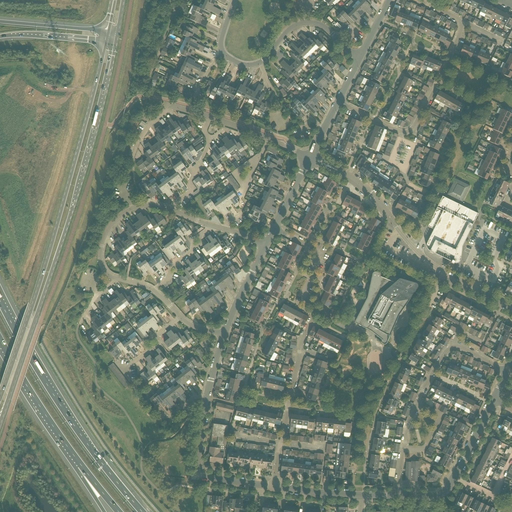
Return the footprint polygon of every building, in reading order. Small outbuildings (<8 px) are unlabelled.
[(363,0),(361,3),(371,13),(373,11),(371,9),(371,10),(369,8),(371,6),(370,5),(370,6),(363,0)] [(476,9),(479,0),(473,0),(471,6),(476,9)] [(480,0),(479,0),(476,9),(481,11),(485,3),(485,4),(485,2),(480,0)] [(204,5),(220,13),(221,11),(215,8),(213,7),(214,5),(205,1),(204,5)] [(364,13),(366,11),(367,13),(369,16),(371,13),(361,3),(357,6),(364,13)] [(486,15),(490,6),(485,4),(485,3),(481,11),(481,12),(486,15)] [(219,16),(220,13),(204,5),(202,9),(210,13),(211,11),(213,13),(219,16)] [(354,9),(361,16),(363,18),(365,16),(363,14),(364,13),(357,6),(354,9)] [(491,17),(495,9),(490,6),(486,15),(491,17)] [(212,14),(210,13),(202,9),(201,10),(196,7),(194,11),(202,15),(203,13),(205,14),(211,17),(212,14)] [(400,10),(394,8),(390,17),(396,19),(399,12),(400,10)] [(363,21),(361,19),(359,18),(361,16),(354,9),(351,13),(361,23),(363,21)] [(496,20),(500,11),(495,9),(491,17),(496,20)] [(201,17),(202,15),(194,11),(190,19),(200,24),(204,18),(201,17)] [(346,21),(348,20),(350,21),(349,22),(351,24),(353,22),(354,22),(348,16),(343,11),(340,15),(346,21)] [(501,22),(505,13),(500,11),(496,20),(501,22)] [(400,23),(404,14),(399,12),(396,19),(395,21),(400,23)] [(351,13),(348,16),(354,22),(353,22),(354,23),(356,21),(358,23),(357,23),(359,25),(361,23),(351,13)] [(501,22),(506,25),(509,18),(510,18),(511,16),(505,13),(501,22)] [(404,14),(400,23),(406,25),(409,16),(404,14)] [(346,25),(345,23),(346,21),(340,15),(337,18),(342,24),(341,25),(344,28),(347,24),(346,25)] [(409,16),(406,25),(411,27),(414,18),(409,16)] [(414,18),(411,27),(416,29),(420,21),(414,18)] [(424,33),(428,24),(430,21),(423,18),(422,22),(418,30),(424,33)] [(196,34),(199,29),(188,24),(185,31),(193,35),(194,33),(196,34)] [(428,24),(424,33),(429,36),(433,27),(428,24)] [(381,32),(379,36),(383,38),(385,35),(384,34),(387,28),(385,27),(382,32),(381,32)] [(433,27),(429,36),(434,38),(438,30),(433,27)] [(438,30),(434,38),(439,41),(443,32),(438,30)] [(193,35),(185,31),(183,36),(189,38),(197,42),(199,43),(200,40),(194,38),(192,37),(193,35)] [(439,41),(444,43),(447,38),(448,35),(443,32),(439,41)] [(318,47),(309,39),(308,40),(306,38),(307,38),(302,33),(300,35),(315,50),(318,47)] [(326,42),(328,40),(321,33),(317,37),(319,39),(317,40),(323,46),(327,43),(326,42)] [(304,43),(303,45),(309,51),(311,53),(315,50),(300,35),(298,37),(302,42),(303,42),(304,43)] [(308,37),(309,39),(318,47),(320,49),(323,46),(317,40),(316,41),(314,40),(314,39),(310,35),(308,37)] [(400,41),(397,39),(392,36),(389,42),(390,42),(397,46),(398,46),(400,41)] [(189,38),(187,42),(203,50),(204,47),(198,45),(196,44),(197,42),(189,38)] [(448,49),(452,41),(447,38),(444,43),(442,46),(448,49)] [(202,53),(203,50),(187,42),(185,46),(185,47),(193,51),(194,48),(196,49),(196,50),(202,53)] [(390,42),(387,47),(398,53),(401,48),(398,46),(397,46),(390,42)] [(303,58),(306,54),(300,48),(298,50),(296,48),(297,48),(292,43),(290,45),(303,58)] [(300,48),(306,54),(309,51),(303,45),(301,43),(299,45),(301,47),(300,48)] [(194,56),(195,53),(192,52),(193,51),(185,47),(185,46),(182,45),(180,49),(183,51),(191,54),(191,55),(194,56)] [(300,61),(303,58),(290,45),(288,47),(293,52),(293,51),(295,53),(293,54),(300,61)] [(464,45),(460,54),(466,56),(469,48),(464,45)] [(385,49),(388,51),(387,53),(395,58),(398,53),(387,47),(385,49)] [(469,48),(466,56),(471,59),(474,50),(469,48)] [(474,50),(471,59),(476,61),(480,52),(474,50)] [(181,55),(182,56),(195,62),(197,63),(199,60),(193,57),(192,57),(190,56),(191,55),(191,54),(183,51),(181,55)] [(480,52),(476,61),(482,63),(485,54),(480,52)] [(300,61),(293,54),(291,53),(289,55),(294,60),(294,59),(296,61),(295,62),(294,63),(301,69),(304,66),(299,61),(300,61)] [(392,63),(395,58),(387,53),(384,58),(392,63)] [(487,65),(490,56),(485,54),(482,63),(487,65)] [(413,55),(410,64),(409,66),(415,68),(415,66),(419,58),(413,55)] [(182,56),(180,60),(185,62),(201,69),(203,67),(197,64),(196,64),(194,63),(195,62),(182,56)] [(425,56),(424,60),(422,65),(421,68),(426,70),(427,67),(431,58),(425,56)] [(389,68),(392,63),(384,58),(381,64),(382,64),(389,68)] [(424,60),(419,58),(415,66),(421,69),(421,68),(422,65),(424,60)] [(427,67),(433,69),(436,61),(431,58),(427,67)] [(332,63),(329,60),(326,63),(332,70),(333,68),(335,70),(339,66),(334,61),(332,63)] [(294,75),(298,72),(291,66),(290,67),(288,66),(288,65),(284,61),(282,63),(294,75)] [(291,66),(298,72),(301,69),(294,63),(295,62),(293,61),(291,62),(291,63),(291,62),(293,64),(291,66)] [(433,69),(438,72),(442,63),(436,61),(433,69)] [(183,66),(191,70),(192,68),(194,69),(200,72),(201,69),(185,62),(183,66)] [(390,68),(389,68),(382,64),(381,64),(378,62),(376,67),(387,74),(390,68)] [(291,78),(294,75),(282,63),(280,65),(284,69),(286,71),(285,72),(291,78)] [(330,71),(332,70),(326,63),(322,67),(327,71),(333,77),(335,75),(333,73),(332,73),(330,71)] [(511,73),(511,66),(506,64),(503,69),(511,73)] [(190,72),(191,70),(183,66),(181,70),(189,74),(192,75),(193,73),(192,73),(190,72)] [(385,79),(387,74),(376,67),(374,72),(376,74),(385,79)] [(511,73),(503,69),(500,77),(506,80),(508,77),(510,78),(511,75),(511,73)] [(179,74),(195,82),(197,79),(191,77),(190,77),(188,76),(189,74),(181,70),(179,74)] [(286,80),(292,87),(296,83),(291,79),(291,78),(285,72),(283,70),(281,73),(286,77),(288,79),(286,80)] [(333,78),(333,77),(327,71),(324,74),(334,85),(336,83),(334,81),(332,79),(333,78)] [(186,80),(188,81),(188,82),(194,85),(195,82),(179,74),(175,72),(173,76),(185,82),(186,80)] [(332,87),(334,85),(324,74),(320,78),(327,84),(328,83),(330,84),(330,85),(332,87)] [(376,74),(373,79),(382,84),(385,79),(376,74)] [(169,80),(177,84),(178,82),(180,83),(186,86),(188,83),(185,82),(173,76),(171,75),(169,80)] [(230,77),(227,75),(224,81),(225,82),(224,84),(222,83),(216,94),(220,96),(230,77)] [(229,84),(232,78),(230,77),(220,96),(224,98),(226,95),(230,87),(228,86),(229,84)] [(413,81),(404,77),(402,82),(410,87),(413,81)] [(241,96),(249,79),(247,78),(244,84),(243,86),(241,85),(237,94),(241,96)] [(317,81),(324,87),(325,89),(329,86),(327,84),(320,78),(317,81)] [(216,88),(215,87),(211,95),(209,97),(214,99),(216,94),(222,83),(223,81),(220,79),(217,85),(218,86),(216,88)] [(245,98),(249,89),(247,88),(248,86),(249,86),(252,80),(249,79),(241,96),(245,98)] [(175,94),(176,91),(179,86),(176,85),(177,84),(169,80),(167,84),(166,86),(167,87),(166,91),(169,91),(169,92),(175,94)] [(279,84),(287,92),(292,87),(286,80),(285,82),(283,80),(279,84)] [(209,88),(206,93),(211,95),(215,87),(213,86),(214,83),(209,81),(206,87),(209,88)] [(322,89),(324,87),(317,81),(313,84),(318,89),(324,95),(324,94),(326,92),(322,89)] [(237,94),(241,85),(242,83),(239,82),(237,88),(236,90),(234,89),(230,97),(234,99),(237,94)] [(378,91),(380,86),(372,82),(369,87),(378,91)] [(410,87),(402,82),(399,87),(408,92),(410,87)] [(255,92),(253,91),(249,100),(253,102),(261,85),(259,84),(256,90),(255,92)] [(232,88),(230,87),(226,95),(230,97),(234,89),(235,87),(233,85),(233,86),(232,88)] [(253,102),(252,105),(256,107),(261,95),(260,94),(261,92),(264,86),(261,85),(253,102)] [(375,96),(378,91),(369,87),(366,92),(375,96)] [(408,92),(399,87),(397,93),(398,93),(405,97),(405,96),(408,92)] [(251,90),(249,89),(245,98),(249,100),(253,91),(255,89),(252,88),(251,90)] [(279,91),(283,97),(287,94),(283,88),(279,91)] [(315,92),(326,102),(328,100),(326,98),(325,99),(323,97),(325,95),(324,94),(324,95),(318,89),(315,92)] [(445,94),(440,91),(434,101),(439,104),(440,102),(445,94)] [(312,95),(319,102),(320,100),(322,102),(321,102),(324,104),(326,102),(315,92),(312,95)] [(372,102),(375,96),(366,92),(364,97),(372,102)] [(259,111),(263,103),(261,102),(262,100),(265,94),(262,93),(261,95),(256,107),(254,111),(258,113),(259,111)] [(398,93),(395,98),(404,103),(406,97),(405,96),(405,97),(398,93)] [(450,97),(445,94),(440,102),(445,105),(450,97)] [(317,103),(319,102),(312,95),(309,98),(315,105),(317,107),(319,105),(317,103)] [(370,107),(372,102),(364,97),(361,102),(370,107)] [(455,100),(450,97),(445,105),(450,108),(455,100)] [(309,98),(306,102),(316,112),(318,110),(316,108),(315,108),(314,107),(315,105),(309,98)] [(404,103),(395,98),(393,103),(401,108),(404,103)] [(294,103),(301,110),(302,109),(304,110),(304,111),(306,113),(308,111),(302,105),(297,100),(294,103)] [(459,102),(455,100),(450,108),(455,111),(459,102)] [(259,111),(263,114),(264,112),(266,113),(271,104),(266,102),(265,104),(263,103),(259,111)] [(312,112),(314,114),(316,112),(306,102),(302,105),(308,111),(309,112),(310,110),(312,112)] [(361,102),(359,108),(367,112),(370,107),(361,102)] [(455,111),(460,114),(465,105),(459,102),(455,111)] [(295,114),(298,117),(301,113),(299,111),(301,110),(294,103),(291,107),(297,113),(295,114)] [(401,108),(393,103),(390,108),(399,113),(401,108)] [(390,108),(388,113),(393,116),(396,118),(399,113),(390,108)] [(511,117),(511,110),(507,108),(506,111),(503,110),(500,115),(509,119),(510,116),(511,117)] [(382,117),(390,121),(393,116),(388,113),(384,111),(382,117)] [(508,125),(510,122),(508,121),(509,119),(500,115),(498,119),(508,125)] [(173,118),(176,122),(181,129),(185,134),(189,132),(183,124),(181,126),(181,125),(180,124),(180,123),(178,121),(175,116),(173,118)] [(173,121),(171,118),(169,120),(177,132),(181,129),(176,122),(174,123),(172,121),(173,121)] [(189,132),(192,129),(187,122),(189,121),(187,118),(183,121),(185,123),(183,124),(189,132)] [(361,123),(352,119),(350,124),(359,128),(361,123)] [(498,119),(495,124),(504,129),(506,126),(507,127),(508,125),(498,119)] [(173,134),(177,132),(169,120),(166,122),(168,124),(169,125),(170,126),(168,127),(173,134)] [(449,130),(451,125),(442,121),(440,126),(449,130)] [(357,133),(359,128),(350,124),(347,123),(345,128),(348,130),(357,133)] [(504,129),(495,124),(493,129),(495,130),(504,135),(505,132),(503,131),(504,129)] [(164,130),(170,137),(173,134),(168,127),(167,125),(164,127),(165,127),(166,128),(166,129),(164,130)] [(166,140),(170,137),(164,130),(163,131),(162,131),(161,129),(162,129),(160,126),(157,128),(166,140)] [(373,131),(382,135),(384,129),(375,126),(373,131)] [(446,135),(449,130),(440,126),(437,131),(446,135)] [(162,142),(166,140),(157,128),(155,130),(157,132),(158,134),(159,134),(157,135),(157,136),(158,136),(162,142)] [(357,133),(348,130),(346,135),(355,139),(357,133)] [(492,133),(491,135),(502,140),(504,135),(495,130),(494,134),(492,133)] [(380,140),(382,135),(373,131),(371,137),(380,140)] [(435,136),(444,140),(446,135),(437,131),(435,136)] [(332,136),(333,134),(331,133),(330,132),(329,133),(327,138),(328,138),(333,140),(333,142),(335,143),(337,138),(336,138),(332,136)] [(340,139),(344,140),(353,144),(355,139),(346,135),(342,134),(340,139)] [(492,138),(490,142),(499,146),(502,140),(491,135),(490,137),(492,138)] [(157,143),(163,151),(166,148),(162,143),(162,142),(158,136),(157,136),(155,138),(157,140),(158,141),(159,142),(157,143)] [(200,136),(192,143),(194,146),(203,140),(200,136)] [(432,141),(441,145),(444,140),(435,136),(432,141)] [(232,141),(231,140),(230,141),(227,137),(224,139),(235,154),(239,151),(232,141)] [(244,150),(248,147),(243,140),(245,139),(243,137),(239,139),(239,140),(239,139),(240,141),(241,142),(239,143),(244,150)] [(380,140),(371,137),(369,142),(377,145),(381,147),(383,141),(380,140)] [(226,144),(224,146),(229,153),(232,156),(235,154),(224,139),(222,140),(224,143),(224,142),(225,143),(226,144)] [(244,150),(239,143),(237,144),(234,139),(232,141),(239,151),(240,153),(244,150)] [(350,149),(353,144),(344,140),(341,146),(350,149)] [(432,141),(430,147),(438,151),(441,145),(432,141)] [(155,156),(159,153),(153,146),(152,147),(149,142),(146,144),(155,156)] [(377,145),(369,142),(367,147),(375,151),(377,145)] [(153,146),(159,153),(163,151),(157,143),(153,146)] [(220,148),(225,156),(229,153),(224,146),(222,143),(220,145),(221,145),(222,147),(220,148)] [(146,152),(147,153),(147,152),(153,161),(156,159),(156,158),(155,156),(146,144),(144,146),(146,149),(146,148),(147,149),(148,150),(146,152)] [(201,144),(197,148),(194,149),(192,146),(188,149),(193,156),(195,155),(196,157),(201,154),(199,151),(204,148),(201,144)] [(213,147),(222,158),(225,156),(220,148),(219,149),(216,145),(213,147)] [(350,149),(341,146),(338,145),(336,150),(346,154),(348,155),(350,149)] [(275,155),(276,154),(277,151),(269,146),(266,151),(275,155)] [(502,155),(504,151),(493,146),(492,148),(494,149),(493,150),(502,155)] [(222,158),(213,147),(211,148),(213,151),(214,151),(214,153),(213,154),(213,155),(218,161),(222,158)] [(430,150),(425,148),(423,151),(428,154),(429,154),(428,157),(437,160),(439,155),(430,151),(429,151),(430,150)] [(188,149),(184,152),(181,154),(190,165),(192,163),(193,163),(195,162),(193,159),(192,158),(192,157),(193,156),(188,149)] [(344,159),(346,154),(336,150),(334,149),(332,154),(344,159)] [(502,155),(493,150),(492,152),(490,151),(487,156),(496,160),(498,158),(500,159),(502,155)] [(157,166),(156,164),(153,161),(147,152),(147,153),(144,154),(146,157),(147,156),(147,157),(148,158),(146,160),(153,169),(157,166)] [(239,166),(241,165),(238,161),(243,157),(241,153),(234,158),(239,166)] [(361,169),(366,162),(361,158),(363,156),(361,154),(355,162),(358,164),(356,166),(361,169)] [(218,161),(213,155),(211,156),(213,159),(214,160),(215,161),(213,162),(218,169),(222,166),(218,161)] [(280,165),(283,160),(276,157),(276,158),(272,156),(269,162),(277,166),(278,164),(280,165)] [(487,156),(485,161),(496,166),(497,164),(495,163),(496,160),(487,156)] [(426,162),(435,166),(437,160),(428,157),(426,162)] [(145,166),(149,172),(153,169),(146,160),(145,161),(143,159),(138,162),(136,164),(140,170),(145,166)] [(214,173),(218,169),(213,162),(211,160),(209,161),(210,161),(210,162),(211,163),(208,165),(210,167),(207,169),(211,174),(213,172),(214,173)] [(359,171),(364,175),(370,167),(372,164),(367,161),(366,162),(361,169),(359,171)] [(485,161),(483,166),(492,170),(493,167),(494,168),(496,166),(485,161)] [(184,171),(187,169),(181,162),(177,165),(182,172),(184,175),(186,173),(185,172),(184,171)] [(277,166),(269,162),(267,166),(273,169),(280,172),(281,170),(278,169),(277,169),(277,168),(276,168),(277,166)] [(424,168),(433,171),(435,166),(426,162),(424,168)] [(181,173),(182,172),(177,165),(173,168),(177,173),(182,179),(184,178),(182,175),(182,176),(181,174),(181,173)] [(483,166),(480,171),(491,176),(492,173),(490,173),(492,170),(483,166)] [(370,167),(364,175),(369,178),(374,170),(370,167)] [(431,176),(433,171),(424,168),(422,173),(424,174),(431,176)] [(284,180),(285,177),(282,176),(281,176),(280,175),(281,173),(280,172),(273,169),(271,173),(284,180)] [(203,171),(200,173),(202,175),(203,176),(204,177),(202,178),(208,185),(211,183),(214,180),(206,170),(203,171)] [(374,181),(378,175),(379,173),(374,170),(369,178),(374,181)] [(478,176),(487,180),(488,177),(490,178),(491,176),(480,171),(478,176)] [(173,176),(182,187),(184,186),(183,183),(182,184),(182,183),(181,182),(183,180),(182,179),(177,173),(173,176)] [(280,181),(282,182),(284,180),(271,173),(268,177),(277,181),(278,179),(279,180),(280,180),(280,181)] [(424,174),(422,179),(431,183),(433,177),(431,176),(424,174)] [(377,186),(382,178),(378,175),(374,181),(372,183),(377,186)] [(175,186),(170,178),(168,176),(164,179),(171,189),(173,191),(175,189),(173,187),(175,186)] [(180,189),(182,187),(173,176),(170,178),(175,186),(177,185),(178,186),(178,187),(180,189)] [(201,185),(204,188),(208,185),(202,178),(201,179),(199,177),(194,180),(199,187),(201,185)] [(276,183),(277,181),(268,177),(266,181),(275,185),(275,186),(277,187),(278,184),(276,183)] [(162,184),(171,196),(173,194),(170,190),(171,189),(164,179),(164,178),(160,181),(162,184)] [(334,188),(336,183),(328,178),(326,182),(324,181),(324,182),(334,188)] [(387,182),(382,178),(377,186),(382,189),(387,182)] [(422,179),(420,185),(429,188),(431,183),(422,179)] [(448,194),(448,195),(462,202),(470,186),(455,179),(448,194)] [(501,180),(499,179),(496,184),(507,189),(510,184),(501,180)] [(278,192),(279,189),(274,187),(275,186),(275,185),(266,181),(264,180),(262,184),(270,188),(278,192)] [(323,187),(331,192),(334,188),(324,182),(324,181),(322,180),(322,182),(323,183),(322,185),(323,185),(323,187)] [(155,181),(151,184),(156,191),(158,190),(159,191),(160,192),(159,192),(161,195),(163,193),(159,186),(158,186),(155,181)] [(392,185),(387,182),(382,189),(387,192),(392,185)] [(146,193),(151,199),(156,195),(155,192),(156,191),(151,184),(147,187),(150,190),(146,193)] [(169,197),(171,196),(162,184),(159,186),(163,193),(164,194),(166,193),(167,194),(167,195),(169,197)] [(507,189),(496,184),(494,189),(505,194),(507,189)] [(392,185),(387,192),(391,195),(391,196),(395,190),(397,188),(392,185)] [(329,196),(331,192),(323,187),(321,189),(319,188),(317,187),(314,191),(317,193),(325,198),(327,195),(329,196)] [(268,192),(281,199),(283,196),(278,194),(279,192),(278,192),(270,188),(268,192)] [(505,194),(494,189),(491,194),(503,199),(505,194)] [(395,201),(400,193),(395,190),(391,196),(391,195),(390,197),(395,201)] [(238,199),(233,191),(229,194),(238,206),(240,204),(238,202),(236,200),(238,199)] [(280,202),(281,199),(268,192),(266,197),(274,201),(275,199),(280,202)] [(317,193),(314,197),(324,203),(326,201),(324,200),(325,198),(317,193)] [(235,208),(238,206),(229,194),(226,197),(231,204),(233,203),(234,205),(235,208)] [(348,194),(342,205),(347,207),(352,198),(349,197),(350,196),(348,194)] [(503,199),(491,194),(489,198),(500,204),(503,199)] [(433,229),(433,230),(427,243),(427,244),(426,244),(426,245),(426,246),(426,247),(427,248),(427,249),(428,250),(429,250),(429,251),(452,262),(451,263),(454,264),(454,263),(455,263),(456,264),(457,264),(457,263),(458,263),(459,263),(460,262),(460,261),(461,261),(461,260),(461,259),(462,247),(479,214),(443,196),(428,227),(429,226),(431,227),(433,228),(433,229)] [(231,204),(226,197),(222,200),(227,207),(229,209),(231,208),(231,207),(231,208),(229,206),(229,205),(231,204)] [(274,201),(266,197),(264,201),(272,205),(275,206),(276,204),(274,203),(273,202),(274,201)] [(323,206),(324,203),(314,197),(311,202),(313,203),(320,207),(321,205),(323,206)] [(347,207),(352,210),(357,199),(355,198),(354,200),(352,198),(347,207)] [(490,205),(499,209),(499,210),(501,206),(499,206),(500,204),(489,198),(487,203),(490,205)] [(357,199),(352,210),(357,212),(361,206),(362,204),(359,202),(360,201),(357,199)] [(400,199),(395,208),(400,211),(405,202),(400,199)] [(405,213),(411,202),(406,199),(405,202),(400,211),(405,213)] [(207,202),(212,210),(214,209),(215,210),(215,211),(217,213),(219,212),(215,205),(214,205),(210,200),(207,202)] [(222,200),(218,202),(227,214),(229,212),(227,210),(225,208),(226,208),(225,208),(227,207),(222,200)] [(262,205),(275,211),(276,209),(274,207),(273,208),(273,207),(271,207),(272,205),(264,201),(262,205)] [(212,213),(211,211),(212,210),(207,202),(203,205),(203,206),(208,212),(206,213),(208,216),(212,213)] [(224,216),(227,214),(218,202),(215,205),(219,212),(220,213),(221,211),(223,213),(224,216)] [(416,205),(411,202),(405,213),(411,216),(415,207),(416,205)] [(310,208),(321,214),(322,212),(321,211),(322,208),(320,207),(313,203),(310,208)] [(274,214),(275,211),(262,205),(260,209),(267,213),(268,213),(269,211),(271,212),(271,213),(274,214)] [(252,210),(260,214),(261,212),(261,213),(262,212),(263,213),(263,214),(266,215),(267,213),(260,209),(254,206),(252,210)] [(366,209),(361,206),(357,212),(356,214),(360,216),(359,217),(361,219),(366,209)] [(499,209),(496,215),(501,218),(506,209),(501,206),(499,210),(499,209)] [(416,218),(420,210),(415,207),(411,216),(416,218)] [(310,208),(308,213),(317,218),(318,215),(320,216),(321,214),(310,208)] [(506,220),(507,219),(510,211),(506,209),(501,218),(506,220)] [(260,214),(252,210),(250,214),(252,215),(251,219),(259,223),(262,217),(259,216),(260,214)] [(146,217),(146,216),(144,218),(144,217),(143,217),(142,216),(143,216),(141,213),(138,215),(147,227),(151,224),(146,217)] [(159,216),(157,213),(153,216),(155,217),(154,217),(155,218),(153,219),(158,226),(158,227),(162,224),(164,226),(167,223),(161,215),(159,216)] [(308,213),(305,217),(316,223),(317,221),(315,220),(317,218),(308,213)] [(143,229),(147,227),(138,215),(136,217),(138,219),(139,220),(140,221),(138,222),(143,229)] [(155,229),(158,226),(153,219),(152,220),(151,220),(150,218),(148,216),(146,217),(151,224),(155,229)] [(346,223),(347,221),(337,216),(334,221),(343,225),(344,222),(346,223)] [(305,217),(302,222),(311,227),(313,225),(314,226),(316,223),(305,217)] [(382,222),(379,221),(373,218),(371,222),(369,221),(369,222),(379,227),(382,222)] [(134,225),(140,232),(143,229),(138,222),(137,220),(134,221),(135,222),(135,221),(135,222),(136,223),(134,225)] [(140,232),(134,225),(133,226),(132,226),(131,224),(132,224),(130,221),(127,223),(136,235),(138,237),(141,235),(140,232)] [(330,225),(340,231),(343,225),(334,221),(332,224),(331,223),(330,225)] [(311,227),(302,222),(300,227),(302,228),(301,230),(310,235),(312,231),(310,230),(311,227)] [(379,227),(369,222),(367,225),(369,225),(367,228),(376,233),(379,227)] [(136,235),(127,223),(125,225),(127,227),(128,228),(129,229),(127,230),(128,231),(133,237),(136,235)] [(187,236),(192,233),(188,227),(185,229),(183,225),(179,228),(184,235),(186,234),(186,235),(186,234),(188,236),(187,236)] [(338,236),(340,231),(330,225),(328,228),(330,229),(329,231),(338,236)] [(183,237),(184,235),(179,228),(175,231),(179,236),(184,242),(186,241),(184,238),(184,239),(183,238),(184,238),(183,237)] [(376,233),(367,228),(365,233),(375,239),(376,237),(374,236),(376,233)] [(298,231),(297,233),(308,239),(310,235),(301,230),(300,232),(298,231)] [(128,231),(125,233),(127,235),(128,235),(128,236),(129,237),(127,238),(133,245),(136,243),(132,237),(133,237),(128,231)] [(338,236),(329,231),(327,234),(326,233),(325,235),(335,241),(338,236)] [(365,233),(362,239),(371,243),(372,241),(374,241),(375,239),(365,233)] [(210,235),(208,237),(216,249),(218,251),(222,249),(216,240),(216,239),(215,239),(213,240),(212,238),(210,235)] [(223,238),(224,240),(222,241),(228,249),(230,252),(234,249),(227,239),(228,238),(226,235),(223,238)] [(325,238),(324,241),(332,246),(335,241),(325,235),(323,237),(325,238)] [(125,240),(124,241),(129,248),(130,250),(134,247),(133,245),(127,238),(126,236),(125,236),(123,238),(124,238),(125,239),(125,240)] [(175,239),(184,251),(186,249),(185,246),(184,247),(184,246),(183,245),(185,243),(184,242),(179,236),(175,239)] [(121,240),(119,237),(116,239),(125,251),(129,248),(124,241),(122,242),(121,241),(120,240),(121,240)] [(213,251),(216,249),(208,237),(206,239),(207,241),(208,241),(209,243),(208,244),(213,251)] [(222,241),(221,242),(220,241),(219,241),(220,240),(218,238),(216,239),(216,240),(222,249),(224,251),(228,249),(222,241)] [(117,247),(122,254),(124,256),(127,254),(125,251),(116,239),(114,241),(116,243),(118,245),(117,245),(118,245),(116,246),(117,247)] [(184,251),(175,239),(172,242),(177,249),(179,248),(180,249),(180,250),(182,252),(184,251)] [(362,239),(359,243),(370,249),(371,247),(369,246),(371,243),(362,239)] [(173,252),(175,254),(177,252),(176,251),(175,250),(177,249),(172,242),(168,244),(173,252)] [(205,246),(203,247),(208,255),(213,251),(208,244),(206,242),(204,244),(205,244),(205,246)] [(293,242),(291,246),(290,246),(289,247),(299,253),(302,247),(293,242)] [(359,243),(357,248),(366,253),(367,250),(369,251),(370,249),(359,243)] [(165,248),(162,250),(170,260),(172,258),(173,259),(175,257),(173,255),(172,254),(173,254),(172,253),(173,252),(168,244),(164,247),(165,248)] [(117,247),(114,249),(116,251),(117,251),(117,252),(118,253),(116,254),(122,262),(125,259),(121,254),(122,254),(117,247)] [(289,250),(287,253),(296,258),(299,253),(289,247),(288,249),(289,250)] [(287,253),(285,252),(283,257),(291,262),(293,260),(295,261),(296,258),(287,253)] [(118,265),(122,262),(116,254),(115,256),(114,255),(113,254),(113,253),(108,257),(113,263),(115,261),(118,265)] [(164,266),(169,263),(170,263),(164,255),(163,256),(161,254),(160,253),(155,257),(157,261),(162,268),(164,270),(166,268),(164,266)] [(201,258),(197,253),(195,255),(197,257),(198,258),(197,258),(198,259),(197,260),(202,268),(206,265),(205,264),(201,258)] [(346,259),(335,254),(334,256),(336,257),(334,259),(343,264),(346,259)] [(283,257),(280,262),(291,268),(292,265),(290,265),(291,262),(283,257)] [(193,263),(198,270),(202,268),(197,260),(195,258),(193,260),(194,261),(195,262),(193,263)] [(341,269),(343,264),(334,259),(333,262),(332,261),(330,263),(341,269)] [(160,277),(162,275),(153,263),(151,260),(148,263),(150,266),(154,272),(155,273),(157,272),(158,274),(160,277)] [(194,273),(198,270),(193,263),(191,264),(190,263),(190,262),(188,260),(186,261),(194,273)] [(142,263),(148,271),(149,270),(150,271),(151,271),(150,272),(152,274),(154,272),(150,266),(148,263),(146,261),(142,263)] [(153,263),(162,275),(164,273),(163,271),(162,271),(161,269),(162,268),(157,261),(153,263)] [(194,273),(186,261),(184,263),(185,266),(186,265),(186,266),(187,267),(185,269),(186,269),(192,278),(196,275),(194,273)] [(289,270),(291,268),(280,262),(278,267),(282,269),(287,271),(288,269),(289,270)] [(142,263),(138,266),(143,273),(142,274),(144,277),(148,274),(147,274),(147,273),(146,272),(148,271),(142,263)] [(338,274),(341,269),(330,263),(329,266),(331,266),(329,269),(338,274)] [(236,275),(241,271),(236,265),(234,267),(231,264),(228,266),(233,274),(235,273),(236,274),(236,275)] [(232,275),(233,274),(228,266),(224,269),(228,275),(228,274),(233,281),(235,279),(232,275)] [(187,275),(186,277),(191,284),(195,281),(192,278),(186,269),(184,271),(186,274),(186,273),(187,274),(186,274),(187,275)] [(279,274),(290,280),(291,277),(289,276),(291,274),(287,271),(282,269),(279,274)] [(338,274),(329,269),(328,272),(327,271),(325,273),(330,275),(336,279),(336,278),(338,274)] [(416,283),(409,281),(376,272),(375,272),(374,272),(374,273),(373,273),(372,274),(372,275),(368,297),(367,298),(367,299),(357,318),(356,321),(355,321),(355,322),(356,323),(357,324),(371,331),(372,332),(379,337),(377,339),(376,338),(375,338),(383,344),(384,345),(385,345),(386,345),(386,344),(387,344),(387,343),(399,316),(399,315),(418,288),(418,287),(418,286),(418,285),(417,284),(416,283)] [(224,277),(233,289),(235,287),(232,283),(233,282),(233,281),(228,274),(228,275),(224,277)] [(279,274),(277,279),(286,284),(287,281),(289,282),(290,280),(279,274)] [(330,278),(329,281),(338,285),(340,280),(336,278),(336,279),(330,275),(328,277),(330,278)] [(191,284),(186,277),(184,278),(183,277),(182,276),(183,276),(182,276),(175,281),(180,287),(185,283),(189,289),(192,286),(191,284)] [(231,291),(233,289),(224,277),(221,280),(226,287),(228,286),(229,288),(231,291)] [(261,282),(262,280),(260,279),(255,287),(262,291),(265,285),(261,282)] [(277,279),(274,284),(285,289),(286,287),(284,286),(286,284),(277,279)] [(222,297),(224,296),(222,293),(221,293),(221,292),(221,291),(222,290),(217,283),(215,281),(215,280),(211,283),(213,285),(213,286),(222,297)] [(226,287),(221,280),(217,283),(222,290),(224,292),(226,291),(226,290),(226,291),(225,290),(224,289),(226,287)] [(335,290),(338,285),(329,281),(327,283),(326,282),(325,285),(335,290)] [(274,284),(272,288),(281,293),(282,291),(284,291),(285,289),(274,284)] [(333,295),(335,290),(325,285),(324,287),(325,288),(324,291),(326,292),(332,295),(333,295)] [(222,298),(222,297),(213,286),(210,288),(213,293),(222,305),(224,304),(222,301),(221,300),(221,299),(222,298)] [(268,294),(278,299),(281,293),(272,288),(270,292),(269,292),(268,294)] [(135,303),(139,300),(134,294),(135,293),(133,290),(129,293),(130,293),(130,294),(131,295),(129,296),(135,303)] [(115,292),(124,304),(125,306),(129,304),(122,295),(122,294),(120,295),(118,293),(119,293),(117,291),(115,292)] [(120,307),(124,304),(115,292),(112,294),(114,297),(115,296),(115,297),(116,298),(115,299),(120,307)] [(326,292),(323,297),(333,303),(334,301),(333,300),(335,296),(333,295),(332,295),(326,292)] [(135,303),(129,296),(128,297),(126,296),(126,295),(125,293),(122,295),(129,304),(131,306),(135,303)] [(222,305),(213,293),(210,296),(215,303),(217,302),(217,303),(218,304),(220,307),(222,305)] [(270,303),(272,298),(262,293),(261,295),(262,296),(261,299),(270,303)] [(444,302),(449,305),(453,296),(454,296),(448,293),(446,298),(443,297),(440,303),(443,305),(444,302)] [(215,303),(210,296),(206,299),(211,306),(213,308),(215,307),(213,305),(214,305),(213,305),(215,303)] [(449,305),(455,308),(459,299),(454,296),(453,296),(449,305)] [(111,302),(117,309),(120,307),(115,299),(113,297),(111,299),(112,300),(111,300),(112,301),(111,302)] [(202,302),(211,313),(213,312),(211,309),(211,310),(210,308),(210,307),(211,306),(206,299),(205,297),(201,300),(202,302)] [(329,307),(331,304),(331,303),(332,304),(333,303),(323,297),(320,303),(329,307)] [(268,307),(270,303),(261,299),(260,300),(257,298),(255,303),(258,304),(269,309),(269,307),(268,307)] [(113,312),(117,309),(111,302),(109,304),(109,303),(108,302),(108,301),(106,299),(104,301),(113,312)] [(196,309),(198,308),(201,312),(203,311),(199,304),(195,299),(191,302),(196,309)] [(464,302),(459,299),(455,308),(453,311),(458,313),(458,312),(459,312),(464,302)] [(109,315),(113,312),(104,301),(101,303),(103,305),(104,305),(104,306),(105,307),(103,308),(104,309),(109,315)] [(191,302),(187,305),(192,311),(190,312),(192,315),(196,312),(195,310),(196,309),(191,302)] [(203,311),(204,312),(205,311),(209,315),(211,313),(202,302),(199,304),(203,311)] [(465,313),(469,304),(464,302),(459,312),(458,312),(458,313),(463,316),(465,313)] [(158,308),(155,304),(152,307),(157,315),(159,313),(159,314),(159,313),(160,315),(165,312),(160,306),(158,308)] [(256,309),(264,313),(265,311),(267,312),(269,309),(258,304),(256,309)] [(286,306),(284,304),(279,313),(284,316),(289,305),(287,304),(286,306)] [(474,307),(469,304),(465,313),(470,315),(473,308),(474,308),(474,307)] [(289,318),(293,309),(291,308),(292,306),(289,305),(284,316),(289,318)] [(157,315),(152,307),(148,310),(152,316),(157,322),(159,320),(157,317),(157,318),(156,317),(156,316),(157,315)] [(479,311),(474,308),(473,308),(470,315),(468,319),(473,322),(474,319),(479,311)] [(110,323),(113,320),(109,315),(104,309),(102,311),(104,313),(106,315),(104,316),(110,323)] [(256,309),(253,314),(263,319),(264,317),(263,316),(264,313),(256,309)] [(294,321),(299,310),(297,309),(296,311),(293,309),(289,318),(294,321)] [(298,323),(303,314),(301,313),(301,311),(299,310),(294,321),(298,323)] [(484,313),(479,311),(474,319),(473,322),(478,324),(484,313)] [(488,316),(484,313),(478,324),(478,325),(481,326),(482,323),(485,324),(485,323),(489,316),(488,316)] [(102,318),(100,319),(108,329),(112,326),(110,323),(104,316),(102,314),(100,315),(100,316),(101,316),(102,318)] [(250,319),(259,323),(261,321),(262,322),(263,319),(253,314),(250,319)] [(301,326),(304,327),(309,317),(303,314),(298,323),(302,325),(301,326)] [(490,326),(495,318),(489,315),(488,316),(489,316),(485,323),(490,326)] [(102,329),(104,332),(108,329),(100,319),(99,320),(98,319),(97,318),(96,316),(93,317),(102,329)] [(148,318),(157,330),(160,328),(158,326),(157,326),(157,325),(156,324),(158,322),(157,322),(152,316),(148,318)] [(442,327),(440,326),(443,321),(435,316),(432,322),(433,322),(432,324),(441,329),(442,327)] [(102,329),(93,317),(91,319),(93,321),(94,323),(95,323),(93,325),(94,325),(99,332),(102,329)] [(155,331),(157,330),(148,318),(145,321),(150,328),(152,327),(153,328),(154,329),(153,329),(155,331)] [(149,329),(150,328),(145,321),(141,324),(147,331),(148,333),(150,332),(150,331),(149,329)] [(434,335),(437,330),(439,331),(441,329),(432,324),(430,323),(430,322),(429,325),(426,330),(434,335)] [(139,328),(136,330),(143,339),(146,337),(146,338),(149,336),(147,334),(146,334),(146,333),(145,332),(147,331),(141,324),(138,327),(139,328)] [(95,331),(94,332),(99,340),(103,337),(99,332),(94,325),(91,327),(93,329),(94,329),(94,330),(95,331)] [(511,332),(511,328),(505,325),(503,330),(502,330),(506,332),(511,334),(511,332)] [(308,336),(310,338),(311,336),(314,338),(318,329),(313,326),(308,336)] [(453,336),(453,334),(455,332),(457,329),(452,326),(450,329),(450,330),(448,333),(453,336)] [(282,338),(285,332),(276,328),(273,333),(282,338)] [(318,329),(314,338),(319,340),(324,330),(322,329),(322,331),(318,329)] [(171,330),(169,332),(180,346),(183,343),(177,335),(177,334),(176,334),(174,335),(173,333),(171,330)] [(189,343),(193,340),(188,334),(189,333),(187,330),(184,333),(185,335),(184,336),(189,343)] [(319,340),(324,343),(328,334),(326,333),(327,331),(324,330),(319,340)] [(434,339),(432,338),(434,335),(426,330),(423,335),(424,336),(423,337),(422,338),(431,343),(434,339)] [(502,330),(503,330),(502,330),(501,332),(501,336),(503,337),(511,341),(511,340),(511,334),(506,332),(502,330)] [(253,340),(254,334),(242,331),(241,336),(253,340)] [(86,335),(90,341),(91,341),(93,344),(95,342),(95,343),(99,340),(94,332),(92,334),(92,333),(91,333),(90,332),(86,335)] [(180,346),(169,332),(167,334),(169,336),(170,337),(169,337),(170,338),(169,339),(174,346),(176,349),(180,346)] [(183,343),(185,346),(189,343),(184,336),(182,337),(180,335),(181,335),(179,333),(177,334),(177,335),(183,343)] [(279,343),(282,338),(273,333),(271,338),(279,343)] [(131,340),(136,348),(138,350),(140,348),(139,347),(138,346),(141,344),(140,343),(143,341),(138,335),(136,337),(135,337),(133,334),(128,337),(131,340)] [(324,343),(329,346),(334,335),(332,334),(331,336),(328,334),(324,343)] [(329,346),(334,348),(338,339),(336,338),(337,336),(334,335),(329,346)] [(241,336),(239,342),(252,346),(254,340),(253,340),(241,336)] [(425,349),(426,346),(429,347),(431,343),(422,338),(423,337),(421,336),(420,338),(417,344),(425,349)] [(167,341),(164,343),(170,350),(174,346),(169,339),(167,337),(165,339),(167,341)] [(509,346),(511,341),(503,337),(501,342),(509,346)] [(268,343),(277,348),(279,343),(271,338),(268,343)] [(344,340),(342,339),(341,341),(338,339),(334,348),(332,351),(337,353),(344,340)] [(127,343),(136,355),(138,353),(136,351),(135,350),(136,350),(135,349),(136,348),(131,340),(127,343)] [(441,344),(440,344),(437,347),(442,350),(444,346),(446,347),(448,343),(443,340),(441,344)] [(116,344),(121,351),(123,350),(124,351),(125,351),(124,352),(126,354),(128,352),(124,346),(123,346),(119,341),(116,344)] [(490,343),(488,342),(486,341),(485,343),(484,346),(486,347),(489,349),(490,349),(492,346),(490,345),(489,345),(490,343)] [(250,351),(252,346),(239,342),(238,347),(241,348),(250,351)] [(480,347),(470,342),(468,346),(478,351),(480,347)] [(498,347),(507,351),(509,346),(501,342),(498,347)] [(134,356),(136,355),(127,343),(124,346),(128,352),(129,353),(131,352),(132,354),(134,356)] [(274,353),(277,348),(268,343),(265,348),(274,353)] [(113,349),(110,351),(113,356),(116,354),(118,357),(121,354),(120,352),(121,351),(116,344),(112,347),(113,349)] [(423,351),(425,349),(417,344),(413,349),(415,350),(414,352),(420,355),(420,356),(423,358),(426,353),(423,351)] [(442,350),(437,347),(433,354),(438,357),(442,350)] [(496,352),(504,356),(507,351),(498,347),(496,352)] [(250,351),(241,348),(239,354),(248,357),(250,351)] [(266,355),(265,357),(270,360),(274,353),(265,348),(263,353),(266,355)] [(164,355),(159,349),(156,350),(158,353),(159,353),(160,355),(158,356),(164,363),(167,360),(164,355)] [(420,355),(414,352),(413,354),(412,353),(409,359),(411,360),(409,364),(415,366),(420,358),(419,357),(420,356),(420,355)] [(497,359),(502,362),(504,356),(496,352),(493,357),(494,358),(493,360),(496,362),(497,359)] [(155,359),(160,366),(164,363),(158,356),(157,354),(155,355),(155,356),(155,355),(156,357),(155,359)] [(247,362),(248,357),(239,354),(238,359),(247,362)] [(157,369),(160,366),(155,359),(153,360),(151,358),(152,358),(150,355),(148,357),(157,369)] [(153,371),(157,369),(148,357),(145,359),(147,361),(148,361),(148,362),(149,363),(147,364),(148,365),(153,371)] [(197,357),(194,359),(193,357),(189,360),(195,367),(196,366),(198,368),(202,365),(197,357)] [(245,368),(247,362),(238,359),(236,365),(245,368)] [(193,369),(195,367),(189,360),(185,363),(187,366),(194,375),(194,374),(197,373),(195,370),(194,371),(193,369)] [(325,368),(326,368),(327,369),(329,362),(323,360),(323,362),(318,360),(316,365),(325,368)] [(446,373),(451,375),(455,366),(450,364),(446,373)] [(148,372),(153,379),(157,377),(153,371),(148,365),(146,367),(148,369),(149,370),(149,371),(148,372)] [(236,365),(234,370),(243,373),(245,368),(236,365)] [(324,374),(325,368),(316,365),(315,371),(324,374)] [(411,369),(403,365),(400,373),(408,376),(411,369)] [(186,371),(195,382),(197,381),(195,378),(195,379),(194,378),(193,377),(195,375),(194,374),(194,375),(187,366),(184,368),(186,371)] [(451,375),(456,377),(457,377),(460,368),(455,366),(451,375)] [(457,377),(462,379),(466,370),(460,368),(457,377)] [(263,377),(264,375),(265,370),(259,369),(256,371),(256,373),(258,373),(257,377),(256,379),(255,382),(261,384),(263,377)] [(466,370),(462,379),(467,381),(470,374),(471,374),(471,373),(466,370)] [(145,371),(140,375),(145,381),(147,379),(150,383),(153,379),(148,372),(146,374),(145,371)] [(182,374),(188,381),(191,385),(195,382),(186,371),(182,374)] [(313,376),(322,379),(324,374),(315,371),(313,376)] [(236,373),(234,379),(240,381),(243,382),(245,376),(236,373)] [(398,379),(398,381),(404,384),(406,385),(407,383),(406,382),(408,376),(400,373),(397,379),(398,379)] [(186,382),(188,381),(182,374),(179,377),(184,384),(186,386),(188,384),(187,384),(187,383),(186,382)] [(466,382),(472,385),(476,376),(471,374),(470,374),(467,381),(466,382)] [(322,379),(313,376),(311,382),(312,383),(312,382),(320,385),(322,379)] [(472,385),(477,387),(481,378),(476,376),(472,385)] [(183,385),(184,384),(179,377),(175,380),(177,382),(184,391),(186,389),(184,387),(183,386),(184,386),(183,385)] [(266,388),(268,378),(263,377),(261,384),(260,386),(266,388)] [(481,378),(477,387),(482,389),(483,389),(485,384),(487,380),(481,378)] [(435,380),(431,388),(436,391),(437,391),(439,385),(440,385),(441,382),(435,380)] [(392,388),(401,392),(404,384),(398,381),(397,383),(395,382),(392,388)] [(177,382),(173,385),(175,388),(186,401),(188,400),(185,395),(184,395),(184,394),(183,393),(185,392),(184,391),(177,382)] [(312,382),(312,383),(310,387),(319,391),(321,385),(320,385),(312,382)] [(440,397),(444,388),(442,387),(443,383),(441,382),(440,385),(439,385),(437,391),(436,391),(435,394),(440,397)] [(490,386),(485,384),(483,389),(482,389),(481,392),(487,395),(490,386)] [(317,396),(319,391),(310,387),(308,393),(317,396)] [(180,398),(182,401),(184,403),(186,401),(175,388),(172,390),(177,398),(179,396),(179,397),(181,398),(180,398)] [(401,392),(392,388),(390,394),(391,394),(390,396),(400,401),(401,398),(399,396),(401,392)] [(444,388),(440,397),(439,399),(444,402),(449,390),(444,388)] [(236,397),(237,392),(228,389),(227,395),(236,397)] [(176,399),(177,398),(172,390),(168,393),(174,400),(175,403),(178,401),(177,401),(176,399)] [(454,393),(449,390),(444,402),(449,405),(450,403),(454,393)] [(455,405),(460,395),(455,392),(454,393),(450,403),(455,405)] [(165,396),(174,408),(176,406),(174,403),(174,404),(173,403),(172,402),(174,400),(168,393),(165,396)] [(308,393),(306,398),(315,402),(317,396),(308,393)] [(153,396),(159,404),(160,402),(161,403),(162,404),(162,405),(164,407),(166,405),(161,399),(157,394),(153,396)] [(227,395),(225,401),(234,403),(236,397),(227,395)] [(460,408),(465,397),(460,395),(455,405),(460,408)] [(153,407),(155,410),(159,407),(157,405),(158,405),(157,405),(159,404),(153,396),(150,399),(155,406),(153,407)] [(165,396),(161,399),(166,405),(166,406),(168,405),(170,407),(169,407),(171,409),(173,412),(175,410),(174,408),(165,396)] [(394,407),(398,408),(400,403),(399,402),(400,401),(390,396),(389,398),(388,398),(386,404),(394,407)] [(465,410),(470,399),(465,397),(460,408),(465,410)] [(470,413),(474,404),(475,402),(470,399),(465,410),(465,411),(470,413)] [(217,403),(216,408),(215,408),(232,413),(234,407),(217,403)] [(383,412),(391,415),(394,407),(386,404),(383,412)] [(475,415),(480,407),(474,404),(470,413),(475,415)] [(238,406),(235,416),(241,417),(244,408),(238,406)] [(276,421),(281,422),(284,413),(278,411),(277,415),(275,421),(276,421)] [(503,430),(505,427),(508,428),(510,423),(511,423),(511,420),(511,419),(507,417),(505,421),(501,419),(498,425),(501,427),(500,429),(503,430)] [(386,429),(387,421),(378,419),(377,428),(386,429)] [(464,431),(467,426),(462,423),(463,422),(458,419),(457,421),(455,420),(453,426),(456,427),(464,431)] [(206,458),(206,459),(206,460),(206,461),(206,462),(209,461),(210,461),(209,463),(215,464),(215,462),(223,463),(224,454),(220,453),(221,445),(225,446),(228,426),(212,424),(211,436),(212,436),(212,439),(211,439),(209,456),(207,455),(207,456),(206,457),(206,458)] [(462,436),(464,431),(456,427),(453,432),(462,436)] [(377,434),(376,436),(383,437),(384,435),(385,435),(386,429),(377,428),(376,434),(377,434)] [(459,442),(462,436),(453,432),(451,437),(458,441),(459,442)] [(384,437),(383,437),(376,436),(376,438),(374,438),(373,444),(382,446),(384,437)] [(447,442),(456,446),(458,441),(451,437),(450,437),(447,442)] [(502,443),(492,438),(489,444),(497,448),(498,447),(499,445),(501,446),(502,443)] [(453,451),(456,446),(447,442),(444,447),(453,451)] [(381,454),(382,446),(373,444),(372,450),(373,451),(373,453),(380,454),(381,454)] [(489,444),(486,449),(494,453),(496,450),(498,451),(499,448),(498,447),(497,448),(489,444)] [(456,453),(453,451),(444,447),(442,452),(445,454),(453,458),(456,453)] [(486,449),(484,454),(494,459),(495,460),(497,456),(496,456),(497,454),(494,453),(486,449)] [(370,461),(380,462),(381,456),(379,456),(380,454),(373,453),(372,455),(371,454),(370,461)] [(443,459),(451,463),(454,458),(453,458),(445,454),(443,459)] [(484,454),(481,460),(491,465),(494,459),(484,454)] [(438,463),(449,468),(451,463),(443,459),(440,458),(438,463)] [(491,465),(481,460),(479,465),(489,470),(491,465)] [(371,469),(378,470),(378,468),(379,468),(380,462),(370,461),(369,467),(371,467),(371,469)] [(419,476),(420,462),(411,461),(411,462),(406,462),(406,470),(405,470),(406,470),(405,480),(412,480),(412,481),(417,481),(418,480),(424,481),(425,476),(419,476)] [(500,462),(497,468),(499,469),(499,468),(503,470),(504,468),(505,465),(500,462)] [(476,471),(486,476),(489,470),(479,465),(476,471)] [(428,475),(427,482),(436,482),(437,482),(438,480),(437,480),(439,477),(440,478),(444,471),(434,466),(430,475),(428,475)] [(369,478),(377,479),(379,472),(377,472),(378,470),(371,469),(371,471),(370,471),(369,478)] [(473,476),(483,481),(486,476),(476,471),(473,476)] [(473,476),(471,482),(481,487),(483,481),(473,476)] [(489,484),(495,486),(496,483),(497,481),(492,478),(489,484)] [(503,484),(500,489),(505,492),(508,486),(503,484)] [(456,501),(462,504),(464,505),(468,496),(469,494),(467,493),(466,495),(461,492),(456,501)] [(222,507),(224,496),(219,495),(219,496),(214,496),(210,496),(209,505),(213,505),(213,504),(219,505),(219,507),(222,507)] [(461,506),(464,507),(465,506),(469,507),(473,499),(474,497),(472,496),(471,497),(468,496),(464,505),(462,504),(461,506)] [(235,508),(236,500),(230,499),(229,503),(228,503),(228,502),(224,501),(223,511),(226,511),(227,507),(228,508),(235,509),(235,508)] [(242,504),(243,500),(236,499),(236,500),(235,508),(235,509),(234,511),(246,511),(247,510),(249,510),(250,506),(247,506),(247,503),(244,503),(244,504),(242,504)] [(469,507),(468,508),(473,510),(474,510),(479,501),(479,500),(477,499),(476,500),(473,499),(469,507)] [(473,510),(472,511),(475,511),(476,511),(477,511),(480,511),(484,504),(485,503),(483,501),(482,503),(479,501),(474,510),(473,510)] [(269,511),(271,504),(264,503),(263,510),(259,509),(258,511),(269,511)]
